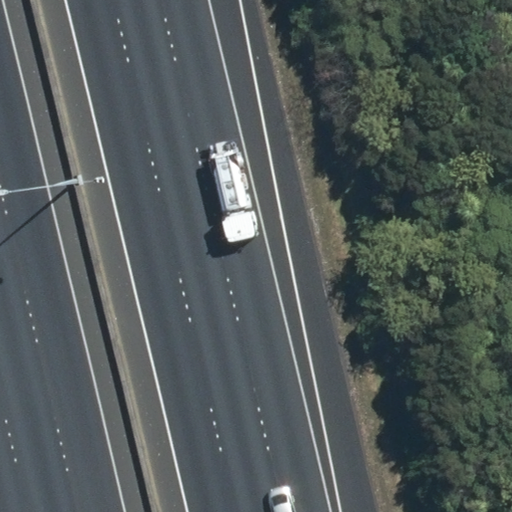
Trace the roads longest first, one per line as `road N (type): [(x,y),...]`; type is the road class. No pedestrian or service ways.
road 1 (motorway): [(113,0),(238,511)]
road 2 (motorway): [(74,511),(0,194)]
